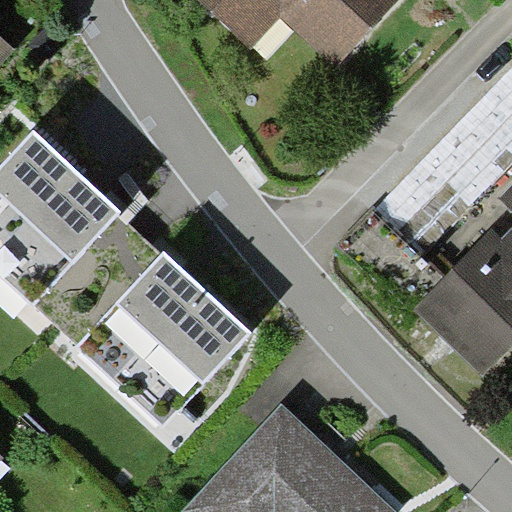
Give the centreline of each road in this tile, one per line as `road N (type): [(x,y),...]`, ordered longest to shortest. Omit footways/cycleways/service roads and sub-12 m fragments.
road 1 (residential): [(280,262),(511,22)]
road 2 (residential): [(280,262),(370,369),(511,500)]
road 3 (residential): [(98,0),(164,106),(280,262)]
